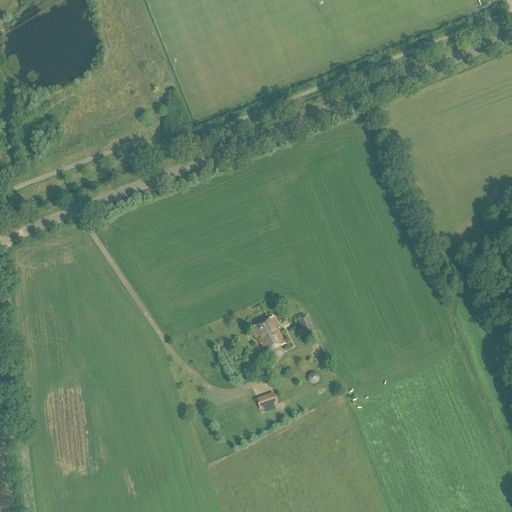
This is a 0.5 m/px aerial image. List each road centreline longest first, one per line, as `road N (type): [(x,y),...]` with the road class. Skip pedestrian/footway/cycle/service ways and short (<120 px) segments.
road 1 (unclassified): [(0,246),(511,37)]
road 2 (unclassified): [(29,511),(0,269)]
